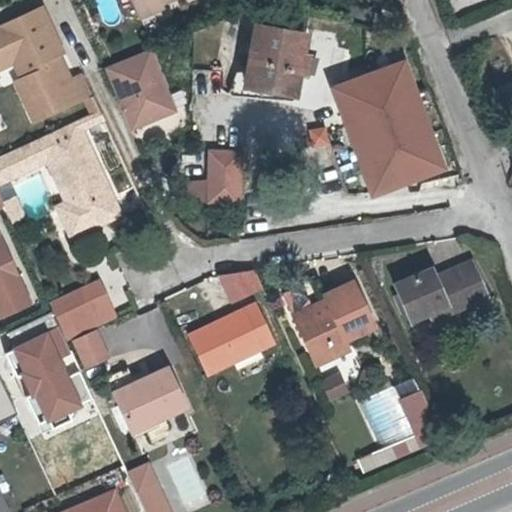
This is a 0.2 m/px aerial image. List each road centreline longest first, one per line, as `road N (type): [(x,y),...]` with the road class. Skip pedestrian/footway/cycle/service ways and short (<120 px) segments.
road 1 (residential): [(134,287),(210,256),(500,212)]
road 2 (residential): [(500,212),(418,0)]
